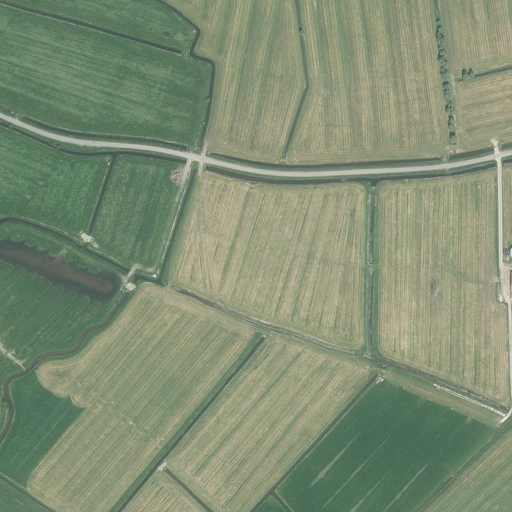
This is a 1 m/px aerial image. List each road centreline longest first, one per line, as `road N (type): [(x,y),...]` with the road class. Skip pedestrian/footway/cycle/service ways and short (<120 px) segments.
road 1 (tertiary): [(196,158),(303,174),(424,168),(511,152)]
road 2 (tertiary): [(196,158),(72,141),(0,115)]
